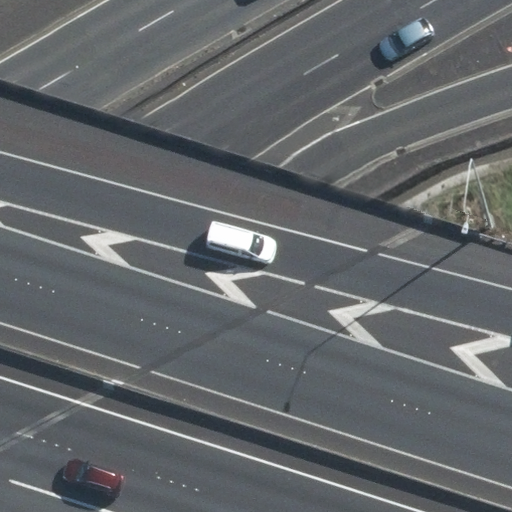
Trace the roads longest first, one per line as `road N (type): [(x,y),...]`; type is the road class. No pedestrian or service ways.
road 1 (motorway): [(511,90),(0,276)]
road 2 (motorway): [(0,266),(511,429)]
road 3 (motorway): [(0,167),(511,313)]
road 4 (primary): [(434,0),(0,258)]
road 5 (motorway): [(253,511),(6,434)]
road 6 (primary): [(0,112),(200,0)]
road 7 (motorway): [(157,511),(6,434)]
